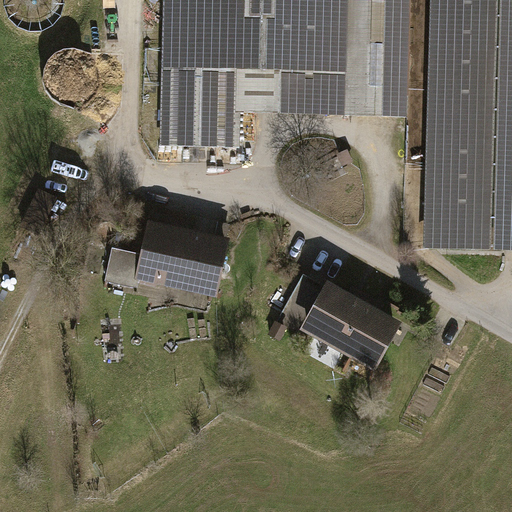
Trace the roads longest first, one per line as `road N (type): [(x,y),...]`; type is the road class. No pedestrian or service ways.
road 1 (track): [(246,189),(273,142),(306,126),(364,136),(381,168),(382,228),(372,256)]
road 2 (track): [(0,359),(99,183),(134,169)]
road 3 (track): [(132,135),(135,0)]
